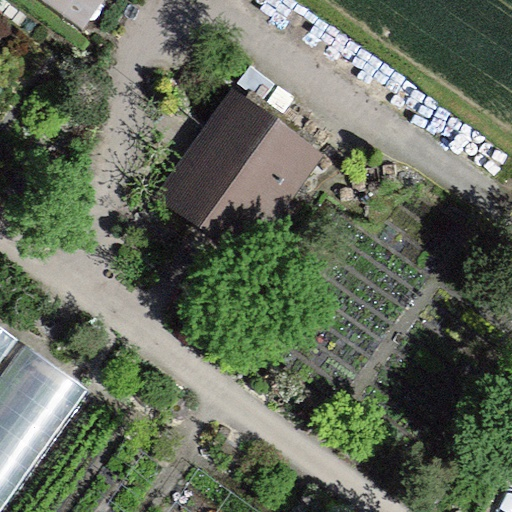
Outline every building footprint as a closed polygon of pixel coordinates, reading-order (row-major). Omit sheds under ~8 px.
[(107,0),(106,0),(38,0),(83,33),(107,0)] [(188,182),(171,205),(237,252),(308,154),(243,106),(219,139),(188,182)] [(188,182),(219,139),(187,115),(154,159),(188,182)] [(0,322),(0,511),(7,511),(95,390),(0,322)] [(259,511),(199,470),(169,511),(259,511)]
